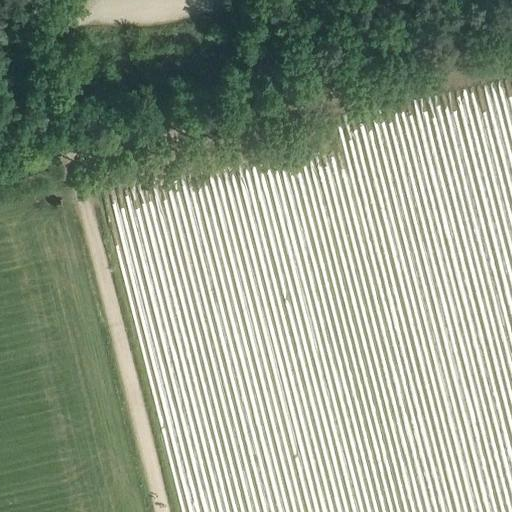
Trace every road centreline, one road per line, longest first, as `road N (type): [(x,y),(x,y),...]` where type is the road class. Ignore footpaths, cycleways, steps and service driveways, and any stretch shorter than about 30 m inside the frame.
road 1 (track): [(511,67),(73,160)]
road 2 (track): [(161,511),(73,160)]
road 3 (track): [(73,160),(31,0)]
